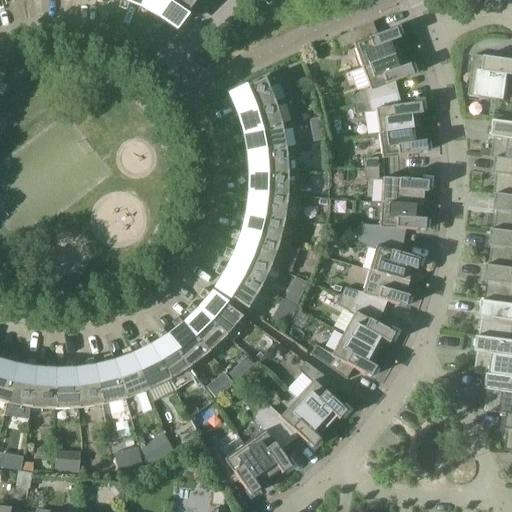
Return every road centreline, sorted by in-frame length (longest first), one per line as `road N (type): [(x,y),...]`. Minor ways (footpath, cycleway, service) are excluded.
road 1 (residential): [(0,307),(78,318),(129,299),(169,263),(194,213),(197,158),(176,100),(155,75)]
road 2 (residential): [(423,349),(447,278),(461,195),(438,41)]
road 3 (residential): [(495,489),(463,509),(373,498),(354,458)]
road 4 (residential): [(155,75),(133,57),(80,37),(0,47)]
road 5 (residential): [(495,489),(423,349)]
road 6 (residential): [(354,458),(423,349)]
